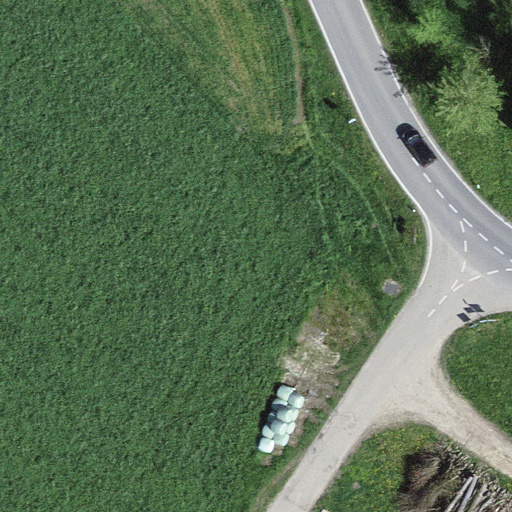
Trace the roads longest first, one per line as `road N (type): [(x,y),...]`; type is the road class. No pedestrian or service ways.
road 1 (unclassified): [(487,255),(291,511)]
road 2 (tertiary): [(487,255),(398,145),(336,0)]
road 3 (track): [(392,371),(511,453)]
